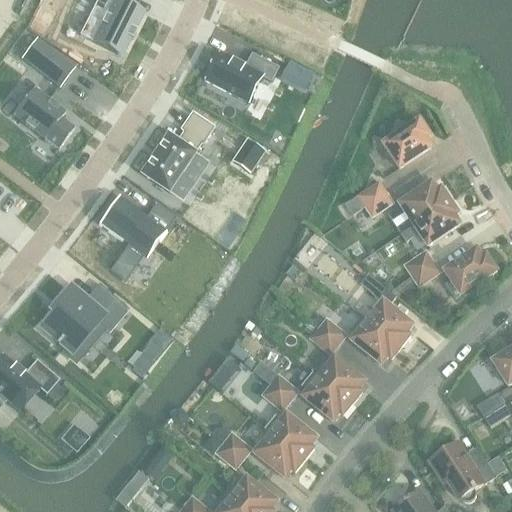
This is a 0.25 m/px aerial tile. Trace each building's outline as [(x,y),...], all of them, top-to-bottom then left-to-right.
[(97,0),(79,37),(93,44),(121,58),(130,41),(131,42),(132,41),(130,40),(133,33),(135,34),(136,33),(134,32),(135,29),(143,15),(118,2),(119,0),(97,0)] [(36,41),(21,60),(60,90),(74,70),(36,41)] [(220,54),(205,83),(250,107),(264,80),(272,84),(280,70),(253,55),(246,68),(220,54)] [(304,71),(296,89),(305,94),(314,76),(304,71)] [(33,91),(12,118),(58,152),(74,131),(60,121),(65,115),(33,91)] [(153,162),(143,177),(170,196),(197,156),(195,155),(202,145),(204,146),(215,130),(193,115),(182,132),(185,134),(179,144),(169,138),(160,152),(159,152),(152,162),(153,162)] [(431,138),(420,123),(398,137),(396,134),(385,141),(386,144),(383,146),(399,171),(431,150),(428,145),(429,144),(427,141),(431,138)] [(249,142),(234,164),(249,175),(265,152),(249,142)] [(379,184),(358,199),(345,207),(353,218),(366,209),(372,220),(394,206),(379,184)] [(414,227),(450,203),(442,190),(438,193),(436,189),(435,190),(431,185),(400,206),(414,227)] [(118,199),(98,227),(127,248),(109,273),(125,285),(144,260),(147,262),(160,244),(167,234),(177,221),(157,207),(147,220),(118,199)] [(414,227),(401,236),(406,244),(419,235),(428,249),(460,227),(456,222),(457,221),(455,218),(459,216),(450,203),(414,227)] [(497,273),(487,257),(483,260),(481,257),(480,257),(476,252),(445,273),(451,283),(446,287),(456,301),(464,296),(466,298),(477,291),(475,288),(497,273)] [(412,279),(433,264),(426,254),(405,268),(412,279)] [(433,264),(412,279),(419,289),(440,275),(433,264)] [(293,267),(287,275),(295,281),(301,273),(293,267)] [(367,323),(401,350),(411,338),(407,336),(410,333),(409,332),(413,327),(389,308),(397,299),(368,276),(360,286),(383,304),(367,323)] [(58,307),(39,329),(57,344),(55,347),(57,348),(59,346),(64,351),(72,357),(98,326),(105,332),(109,336),(128,313),(98,286),(85,301),(69,288),(55,304),(58,307)] [(401,350),(367,323),(363,319),(352,332),(357,336),(351,343),(381,367),(385,362),(386,363),(388,359),(392,362),(401,350)] [(319,332),(339,348),(347,338),(327,322),(319,332)] [(161,332),(149,347),(160,357),(173,342),(161,332)] [(339,348),(319,332),(311,341),(331,357),(339,348)] [(241,351),(236,358),(244,364),(248,359),(249,357),(241,351)] [(509,388),(511,386),(511,351),(507,354),(505,352),(494,359),(496,361),(493,363),(509,388)] [(3,356),(0,359),(0,396),(20,414),(39,392),(46,398),(60,382),(37,362),(25,375),(3,356)] [(244,364),(243,366),(250,372),(255,366),(248,359),(244,364)] [(319,379),(353,407),(362,395),(359,392),(362,389),(361,388),(365,383),(335,359),(319,379)] [(353,407),(319,379),(314,375),(304,388),(308,392),(303,399),(332,423),(336,418),(337,419),(340,416),(343,419),(353,407)] [(271,388),(290,404),(298,394),(279,378),(271,388)] [(290,404),(271,388),(263,398),(282,414),(290,404)] [(484,419),(505,406),(498,395),(477,408),(483,418),(484,419)] [(505,406),(484,419),(491,430),(511,417),(505,406)] [(276,419),(266,432),(271,436),(305,463),(314,451),(311,449),(313,446),(312,445),(316,440),(287,416),(281,423),(276,419)] [(224,446),(244,462),(252,452),(232,436),(224,446)] [(295,475),(305,463),(271,436),(255,456),(284,480),(288,475),(289,476),(292,473),(295,475)] [(476,494),(475,492),(484,487),(485,487),(497,479),(481,456),(469,463),(458,445),(430,463),(445,486),(448,484),(460,502),(461,501),(462,503),(464,504),(466,505),(467,505),(468,505),(470,505),(471,505),(473,504),(474,503),(475,502),(476,500),(476,499),(476,497),(476,496),(476,494)] [(244,462),(224,446),(216,456),(236,472),(244,462)] [(165,449),(158,458),(164,463),(172,462),(175,457),(165,449)] [(237,483),(226,496),(246,511),(271,511),(274,509),(273,509),(277,504),(247,480),(242,487),(237,483)] [(447,511),(445,508),(444,509),(440,511),(432,511),(419,493),(392,511),(447,511)] [(124,494),(116,503),(121,507),(125,510),(133,501),(128,497),(124,494)] [(246,511),(226,496),(216,509),(219,511),(246,511)] [(207,511),(192,500),(184,510),(187,511),(207,511)]
